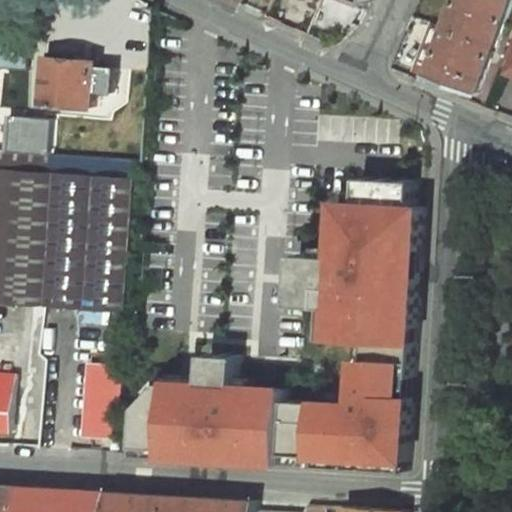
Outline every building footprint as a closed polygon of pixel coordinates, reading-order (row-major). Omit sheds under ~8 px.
[(479,95),(511,7),(511,0),(458,0),(446,32),(436,28),(421,66),(431,70),(429,76),(479,95)] [(30,51),(31,33),(3,29),(1,47),(30,51)] [(99,61),(51,56),(46,102),(95,106),(97,90),(115,92),(118,68),(99,66),(99,61)] [(419,72),(429,76),(431,70),(421,66),(419,72)] [(29,153),(0,150),(0,301),(130,311),(141,161),(45,154),(48,122),(32,120),(29,153)] [(428,212),(395,209),(387,318),(421,320),(428,212)] [(296,332),(321,333),(323,305),(299,303),(296,332)] [(264,356),(295,358),(296,337),(265,335),(264,356)] [(170,456),(292,463),(297,380),(246,377),(247,352),(212,350),(211,377),(152,374),(148,446),(170,447),(170,456)] [(131,365),(97,362),(91,434),(125,437),(131,365)] [(0,426),(13,427),(19,373),(0,371),(0,426)] [(376,378),(319,374),(316,421),(373,425),(376,378)] [(0,511),(17,511),(21,487),(0,485),(0,511)] [(112,511),(115,490),(21,487),(17,511),(112,511)] [(261,511),(262,511),(263,500),(115,490),(112,511),(261,511)]
